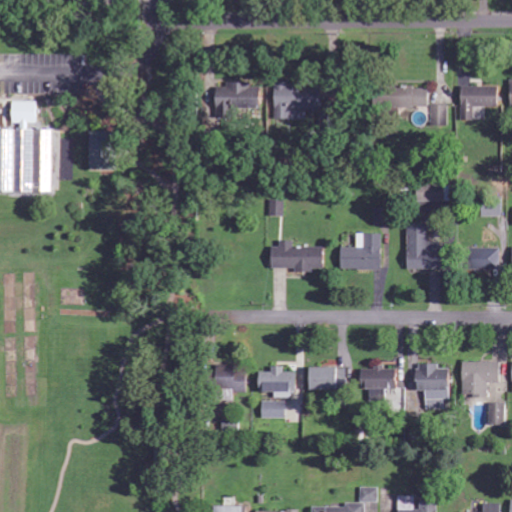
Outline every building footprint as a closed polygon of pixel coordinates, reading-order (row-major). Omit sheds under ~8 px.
[(264,88),(253,88),(253,83),(228,83),(228,88),(220,88),(220,110),(264,110),(264,88)] [(325,111),(325,86),(276,86),(276,120),(291,120),(291,111),(325,111)] [(475,122),(476,109),(500,109),(500,88),(463,87),(463,121),(475,122)] [(431,108),(430,88),(383,89),(384,109),(431,108)] [(0,193),(56,193),(56,131),(31,131),(31,124),(40,124),(40,102),(16,102),(16,124),(23,124),(23,131),(0,130),(0,193)] [(432,127),(449,127),(449,107),(432,107),(432,127)] [(118,132),(92,133),(93,172),(120,172),(118,132)] [(447,189),(452,189),(452,187),(420,186),(419,202),(446,203),(447,189)] [(285,201),(271,201),(271,217),(285,217),(285,201)] [(483,218),(504,218),(504,204),(483,203),(483,218)] [(393,226),(393,209),(375,209),(375,226),(393,226)] [(431,225),(410,225),(410,271),(446,271),(446,251),(431,251),(431,225)] [(344,248),(344,271),(384,271),(385,235),(359,235),(359,249),(344,248)] [(275,248),(275,269),(299,269),(299,272),(327,272),(327,248),(296,248),(296,242),(282,242),(282,248),(275,248)] [(502,272),(502,250),(471,249),(471,271),(502,272)] [(502,384),(503,364),(465,363),(464,397),(489,398),(490,383),(502,384)] [(419,392),(428,392),(429,401),(453,400),(452,370),(441,370),(441,365),(419,366),(419,392)] [(364,389),(401,389),(401,371),(387,370),(387,367),(377,366),(377,371),(364,371),(364,389)] [(221,368),(220,391),(250,392),(251,369),(221,368)] [(263,373),(263,394),(277,394),(277,399),(297,400),(298,374),(287,373),(287,369),(274,369),(274,374),(263,373)] [(314,369),(314,391),(350,392),(350,369),(314,369)] [(389,390),(370,390),(370,402),(388,402),(389,390)] [(265,419),(288,419),(288,403),(265,403),(265,419)] [(490,427),(507,427),(507,404),(490,404),(490,427)] [(380,503),(380,489),(362,489),(363,503),(380,503)] [(439,511),(439,501),(422,502),(423,510),(417,510),(417,497),(401,497),(401,511),(439,511)]
